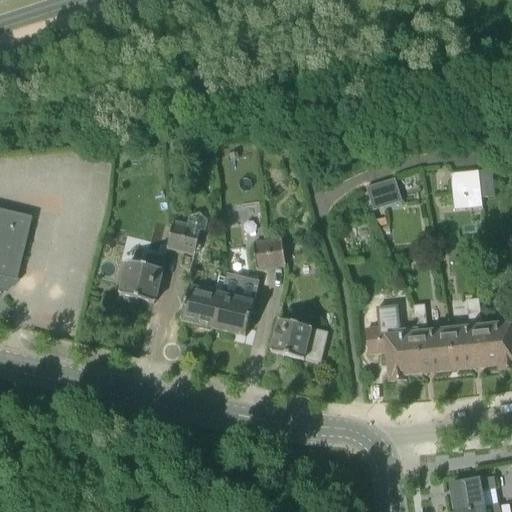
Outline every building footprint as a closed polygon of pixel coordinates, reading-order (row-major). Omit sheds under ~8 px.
[(182,111),(143,102),(139,118),(178,128),(182,111)] [(495,172),(492,172),(483,173),(485,198),(497,198),(495,172)] [(483,173),(481,173),(455,175),(457,201),(485,199),(485,198),(483,173)] [(374,211),(402,202),(395,179),(366,188),(374,211)] [(28,222),(0,214),(0,293),(2,294),(6,276),(14,278),(28,222)] [(187,226),(181,253),(195,256),(200,233),(205,232),(208,222),(199,215),(189,218),(187,226)] [(181,253),(187,226),(174,222),(167,249),(181,253)] [(268,244),(272,268),(285,266),(282,242),(268,244)] [(258,270),(272,268),(268,244),(254,246),(258,270)] [(154,305),(165,258),(149,255),(146,268),(128,264),(119,300),(137,304),(138,301),(154,305)] [(217,330),(225,295),(221,294),(224,283),(219,281),(221,272),(205,268),(203,274),(196,272),(192,287),(190,287),(181,322),(217,330)] [(225,295),(217,330),(246,338),(254,302),(225,295)] [(480,326),(481,326),(478,300),(467,302),(469,321),(473,324),(473,327),(448,329),(453,371),(484,368),(480,326)] [(453,371),(448,329),(423,332),(423,330),(426,325),(425,306),(415,306),(416,332),(417,332),(421,374),(453,371)] [(511,341),(511,340),(511,316),(509,317),(509,323),(481,326),(480,326),(484,368),(499,366),(500,372),(511,370),(511,341)] [(328,334),(278,322),(271,354),(304,361),(321,365),(328,334)] [(417,332),(416,332),(380,336),(379,330),(365,332),(368,355),(388,353),(389,364),(390,383),(407,381),(406,376),(421,374),(417,332)] [(466,511),(485,509),(485,508),(482,492),(496,489),(494,478),(451,486),(455,511),(466,511)]
